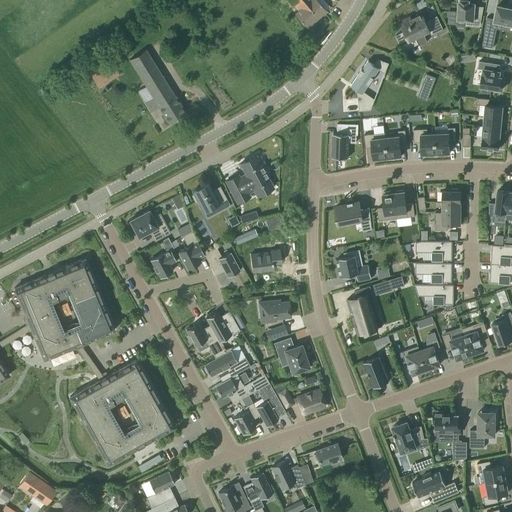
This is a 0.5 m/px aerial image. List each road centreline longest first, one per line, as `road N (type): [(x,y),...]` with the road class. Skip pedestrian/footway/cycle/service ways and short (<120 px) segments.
road 1 (tertiary): [(93,198),(301,79)]
road 2 (residential): [(356,413),(315,300),(314,185)]
road 3 (residential): [(235,453),(143,291)]
road 4 (residential): [(356,413),(508,361)]
road 5 (residential): [(474,171),(314,185)]
road 6 (residential): [(356,413),(235,453)]
road 7 (residential): [(471,294),(474,171)]
